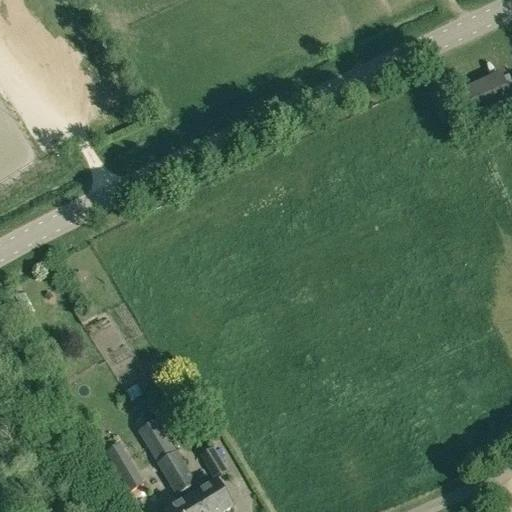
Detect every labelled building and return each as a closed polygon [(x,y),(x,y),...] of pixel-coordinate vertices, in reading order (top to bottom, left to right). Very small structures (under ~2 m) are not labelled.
[(502,73),(455,93),(473,134),(511,117),(511,90),(509,92),(502,73)] [(88,303),(73,311),(82,326),(96,318),(88,303)] [(155,391),(164,386),(162,383),(171,377),(166,369),(148,380),(155,391)] [(120,446),(107,453),(119,473),(131,465),(120,446)] [(213,450),(202,457),(216,481),(228,474),(213,450)] [(176,454),(168,458),(200,511),(227,511),(233,509),(216,481),(199,492),(176,454)] [(200,511),(168,458),(157,465),(180,503),(165,511),(200,511)]
